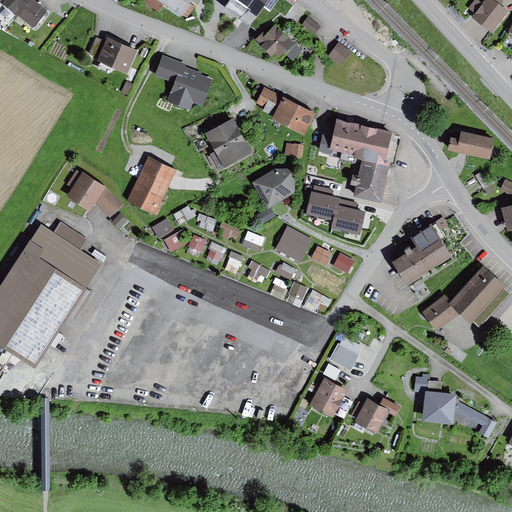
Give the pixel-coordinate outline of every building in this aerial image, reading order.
[(0,0),(0,4),(33,30),(48,11),(34,0),(33,0),(0,0)] [(139,0),(160,12),(162,8),(187,23),(196,8),(190,4),(192,0),(139,0)] [(278,0),(230,0),(225,8),(249,26),(258,33),(281,13),(274,7),(278,0)] [(474,16),(483,5),(476,0),(475,0),(467,11),(474,16)] [(486,0),(483,5),(474,16),(472,20),(492,35),(509,13),(502,8),(503,0),(502,0),(486,0)] [(309,17),(302,25),(314,35),(321,27),(309,17)] [(263,32),(256,39),(279,61),(286,54),(293,60),(302,51),(276,26),(267,35),(263,32)] [(107,43),(96,38),(89,55),(98,59),(96,63),(127,77),(138,52),(119,44),(108,39),(107,43)] [(334,43),(324,59),(339,68),(349,53),(334,43)] [(175,60),(162,56),(154,78),(174,85),(167,103),(190,111),(193,103),(204,106),(213,81),(202,77),(203,74),(185,68),(187,64),(175,60)] [(127,81),(121,93),(128,96),(133,85),(127,81)] [(273,113),(283,94),(265,85),(264,87),(257,84),(252,94),(257,97),(256,100),(263,104),(262,107),(273,113)] [(316,109),(284,92),(283,94),(273,113),(305,130),(316,109)] [(233,114),(205,129),(216,148),(210,151),(219,166),(252,148),(233,114)] [(342,121),(337,120),(333,137),(330,150),(361,158),(357,176),(353,175),(351,184),(358,185),(356,195),(381,201),(386,180),(388,173),(390,164),(391,159),(385,158),(391,133),(342,121)] [(459,140),(451,138),(448,150),(464,153),(489,159),(493,139),(461,132),(459,140)] [(330,150),(333,137),(323,135),(319,153),(329,155),(330,150)] [(294,143),(287,142),(285,154),(301,157),(303,143),(294,142),(294,143)] [(149,158),(128,200),(158,215),(164,202),(160,200),(175,171),(149,158)] [(275,166),(253,179),(268,205),(295,189),(295,166),(275,166)] [(72,186),(81,170),(77,168),(67,183),(72,186)] [(106,183),(83,168),(81,170),(72,186),(67,193),(91,208),(95,202),(109,216),(123,201),(105,185),(106,183)] [(480,171),(475,174),(484,188),(491,183),(495,181),(491,176),(485,179),(480,171)] [(511,181),(504,178),(500,189),(511,194),(511,181)] [(495,189),(491,183),(484,188),(488,194),(495,189)] [(335,216),(339,199),(331,197),(333,190),(314,186),(308,210),(335,216)] [(210,194),(204,198),(208,203),(213,199),(210,194)] [(356,203),(339,199),(335,216),(333,225),(361,231),(365,212),(355,210),(356,203)] [(511,200),(503,203),(508,228),(511,226),(511,200)] [(188,205),(173,213),(180,224),(185,221),(197,214),(193,208),(191,210),(188,205)] [(270,206),(255,215),(261,224),(275,215),(270,206)] [(217,220),(199,213),(197,219),(202,221),(199,226),(212,231),(217,220)] [(120,214),(112,222),(119,228),(127,220),(120,214)] [(417,248),(395,262),(409,284),(453,257),(442,241),(448,237),(443,230),(449,226),(444,217),(442,218),(411,238),(417,248)] [(54,228),(40,219),(0,280),(0,339),(35,362),(100,262),(81,249),(89,237),(60,218),(54,228)] [(159,238),(173,230),(167,219),(152,227),(159,238)] [(242,230),(222,222),(217,235),(228,239),(229,240),(231,235),(239,238),(242,230)] [(312,241),(288,228),(276,249),(301,262),(307,251),(312,241)] [(182,230),(164,240),(171,252),(189,242),(182,230)] [(258,252),(264,238),(248,232),(243,245),(248,248),(258,252)] [(201,251),(205,240),(194,236),(190,246),(201,251)] [(217,265),(225,248),(214,243),(206,260),(217,265)] [(328,258),(331,253),(317,246),(311,258),(327,266),(330,259),(328,258)] [(236,274),(243,257),(233,252),(225,269),(236,274)] [(347,274),(354,261),(340,253),(333,267),(344,272),(347,274)] [(266,278),(270,271),(253,261),(249,268),(252,270),(249,276),(257,280),(260,275),(266,278)] [(295,268),(282,261),(276,272),(290,279),(295,268)] [(314,263),(310,273),(321,277),(325,267),(314,263)] [(445,295),(422,313),(436,330),(459,313),(471,323),(505,287),(484,269),(452,302),(445,295)] [(285,289),(288,284),(276,278),(273,284),(275,285),(272,293),(284,299),(288,290),(285,289)] [(302,301),(308,289),(295,283),(290,295),(302,301)] [(318,310),(324,296),(313,291),(307,306),(318,310)] [(345,335),(340,343),(358,353),(362,345),(345,335)] [(350,368),(358,353),(340,343),(338,342),(330,357),(350,368)] [(328,362),(323,372),(336,378),(340,369),(328,362)] [(426,392),(427,386),(428,378),(428,374),(423,373),(423,376),(416,375),(414,391),(426,392)] [(325,375),(310,402),(333,415),(334,412),(344,417),(353,400),(344,395),(348,388),(325,375)] [(442,380),(428,378),(427,386),(441,388),(442,380)] [(299,405),(305,408),(317,386),(311,383),(299,405)] [(441,388),(427,386),(426,392),(423,415),(452,419),(454,410),(455,401),(456,390),(441,388)] [(384,394),(380,401),(390,406),(398,410),(401,404),(384,394)] [(380,401),(368,395),(357,417),(379,428),(390,406),(380,401)] [(458,402),(455,401),(454,410),(457,410),(482,423),(487,415),(459,400),(458,402)] [(497,420),(487,415),(482,423),(478,431),(488,436),(497,420)]
